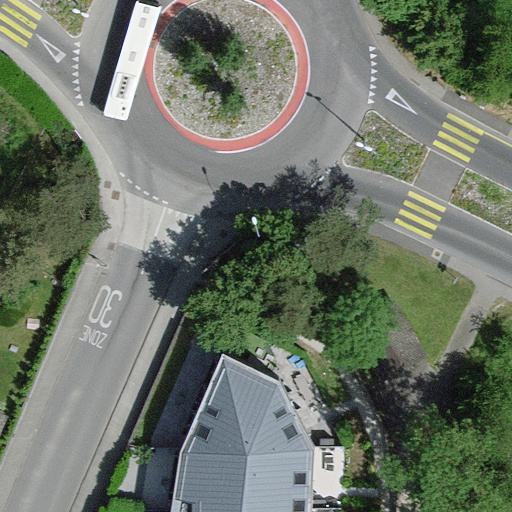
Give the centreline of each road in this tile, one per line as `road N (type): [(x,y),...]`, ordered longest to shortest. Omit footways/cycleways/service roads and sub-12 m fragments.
road 1 (residential): [(185,176),(39,511)]
road 2 (secondary): [(278,177),(353,189),(511,260)]
road 3 (secondary): [(511,165),(459,139),(352,65)]
road 4 (tertiary): [(0,9),(119,99)]
road 5 (secondary): [(278,177),(317,152),(339,121),(352,65)]
